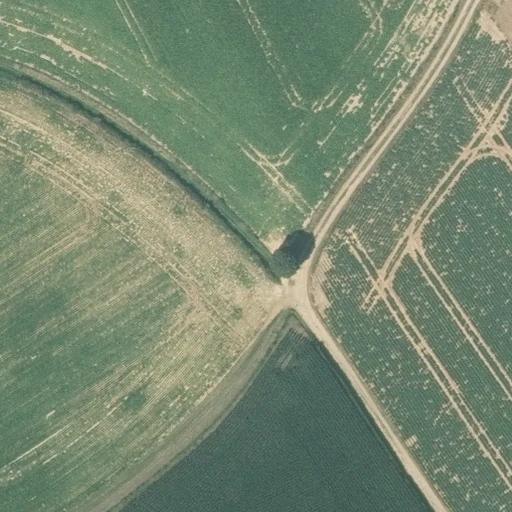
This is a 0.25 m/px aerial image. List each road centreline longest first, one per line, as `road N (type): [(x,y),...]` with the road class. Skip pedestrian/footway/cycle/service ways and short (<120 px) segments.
road 1 (track): [(292,285),(322,225),(426,81),(473,0)]
road 2 (track): [(292,285),(437,511)]
